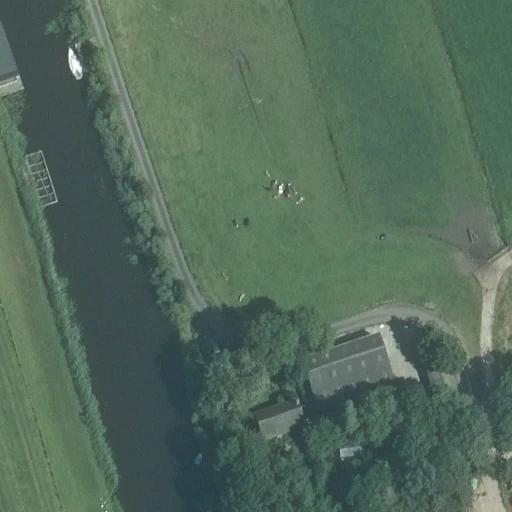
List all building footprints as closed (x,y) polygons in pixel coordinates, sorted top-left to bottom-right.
[(0,97),(24,89),(0,15),(0,97)] [(72,206),(47,131),(21,140),(47,215),(72,206)] [(333,410),(394,390),(378,340),(329,356),(302,366),(319,414),(333,410)] [(448,369),(426,376),(438,414),(460,408),(448,369)] [(390,413),(399,410),(400,410),(394,390),(333,410),(339,430),(390,413)] [(294,404),(254,418),(263,446),(304,432),(294,404)] [(401,415),(399,410),(390,413),(396,434),(407,430),(403,414),(401,415)] [(390,421),(382,423),(385,433),(393,430),(390,421)] [(401,511),(461,511),(453,492),(401,511)]
